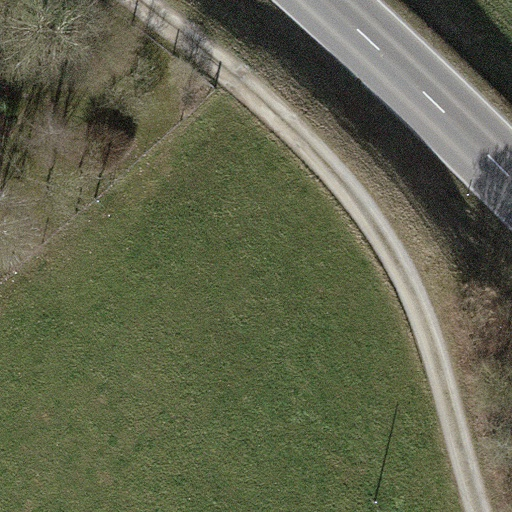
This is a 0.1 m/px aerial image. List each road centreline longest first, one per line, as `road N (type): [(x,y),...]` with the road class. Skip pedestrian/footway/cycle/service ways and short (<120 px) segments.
road 1 (track): [(139,0),(273,107),(388,244),(454,399),(486,511)]
road 2 (primary): [(327,0),(511,180)]
